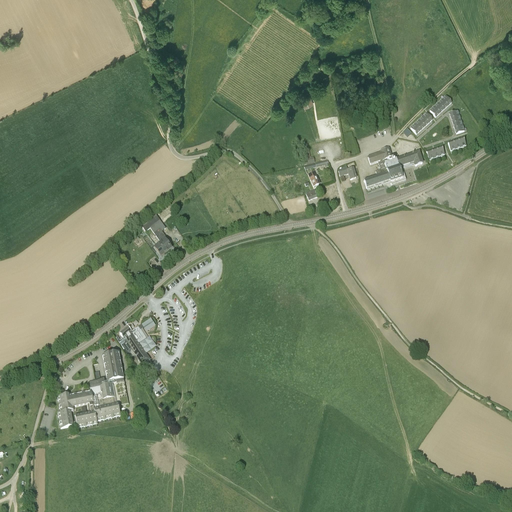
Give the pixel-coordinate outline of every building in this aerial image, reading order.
[(304,109),(314,105),(310,97),(300,101),(304,109)] [(447,107),(451,104),(446,97),(442,101),(447,107)] [(443,111),(447,107),(442,101),(438,105),(443,111)] [(439,114),(443,111),(438,105),(433,108),(439,114)] [(435,118),(439,114),(433,108),(429,112),(435,118)] [(428,124),(432,121),(426,115),(422,118),(428,124)] [(424,128),(428,124),(422,118),(418,122),(424,128)] [(420,132),(424,128),(418,122),(414,125),(420,132)] [(416,135),(420,132),(414,125),(410,129),(416,135)] [(393,159),(392,160),(389,149),(380,152),(380,154),(367,158),(370,166),(378,163),(380,170),(375,172),(377,177),(364,182),(366,190),(390,182),(391,186),(406,181),(401,167),(414,163),(415,167),(422,164),(418,153),(395,160),(396,161),(394,161),(394,160),(393,159)] [(315,164),(313,157),(301,160),(302,166),(315,164)] [(356,179),(353,169),(347,170),(346,167),(341,169),(341,168),(339,169),(340,171),(338,172),(340,177),(344,176),(348,175),(350,181),(356,179)] [(318,182),(316,178),(317,178),(315,172),(311,174),(311,173),(308,174),(310,181),(313,188),(319,186),(318,184),(317,183),(318,182)] [(317,198),(314,191),(305,195),(308,202),(317,198)] [(167,239),(167,240),(162,232),(166,229),(156,216),(149,221),(169,250),(170,249),(173,248),(167,239)] [(161,256),(169,250),(149,221),(141,227),(146,232),(150,229),(161,244),(155,248),(161,256)] [(119,335),(122,338),(121,339),(120,341),(117,337),(115,339),(117,342),(126,356),(129,354),(130,354),(129,353),(132,351),(134,355),(138,361),(139,361),(142,366),(150,361),(147,356),(139,345),(140,345),(140,343),(146,339),(140,330),(143,329),(141,326),(131,332),(128,328),(119,335)] [(119,408),(121,408),(129,406),(124,381),(119,353),(103,356),(107,382),(105,382),(104,378),(89,381),(91,391),(69,395),(69,394),(57,396),(60,412),(57,412),(60,428),(74,426),(71,412),(74,411),(73,407),(87,405),(89,412),(75,415),(77,428),(97,424),(97,421),(120,417),(119,408)]
